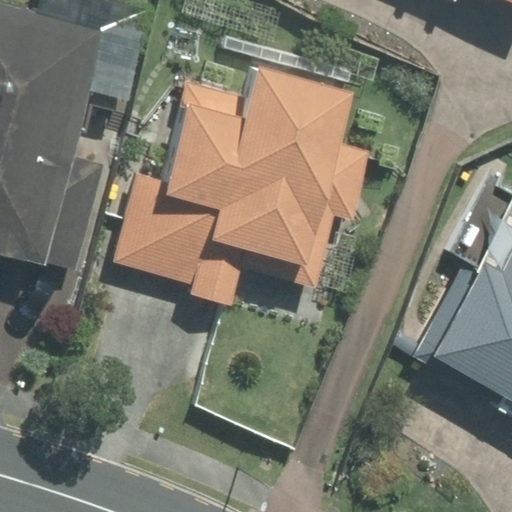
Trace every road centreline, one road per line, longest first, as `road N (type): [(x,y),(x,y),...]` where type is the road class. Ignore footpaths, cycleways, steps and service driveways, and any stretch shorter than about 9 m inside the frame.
road 1 (unknown): [(334,511),(473,52)]
road 2 (residential): [(128,511),(0,471)]
